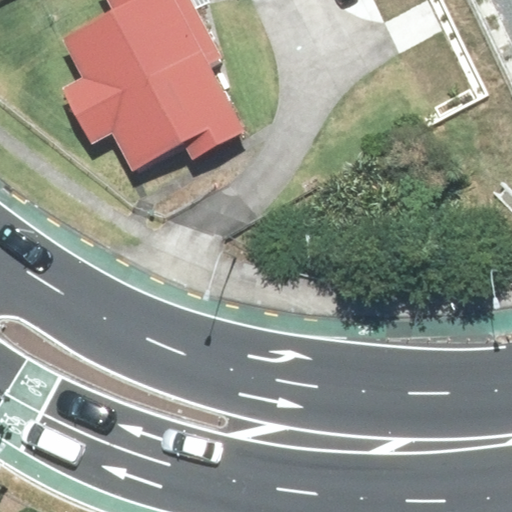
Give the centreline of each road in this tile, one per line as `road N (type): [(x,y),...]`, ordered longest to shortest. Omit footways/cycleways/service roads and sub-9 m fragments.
road 1 (secondary): [(12,252),(118,309),(298,382),(511,405)]
road 2 (secondary): [(430,501),(244,478),(155,454),(0,390)]
